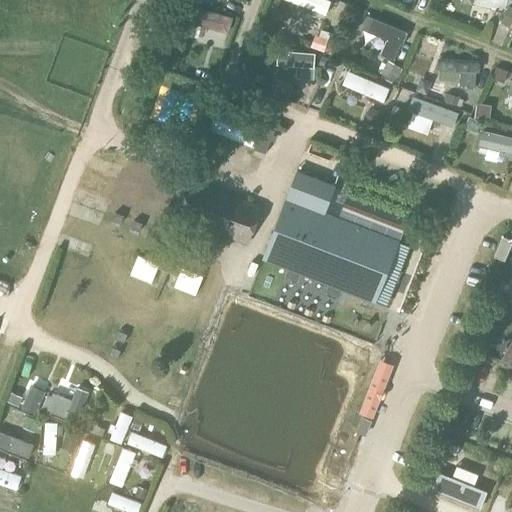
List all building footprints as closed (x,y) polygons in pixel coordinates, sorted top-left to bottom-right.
[(295,0),(295,7),(311,9),(309,19),(326,21),(327,11),(330,12),(331,0),(295,0)] [(502,0),(466,0),(466,2),(501,14),(506,1),(502,0)] [(407,33),(368,16),(362,30),(387,41),(381,55),(395,61),(407,33)] [(207,47),(208,37),(230,39),(231,27),(192,24),(191,45),(202,46),(207,47)] [(314,54),(277,51),(276,63),(297,65),(296,77),(312,78),(314,54)] [(474,88),(475,72),(477,72),(477,61),(440,58),(438,80),(460,81),(459,87),(474,88)] [(340,84),(382,102),(389,88),(346,70),(340,84)] [(414,98),(409,111),(452,125),(456,113),(414,98)] [(412,115),(408,125),(444,138),(448,127),(412,115)] [(511,138),(482,131),(479,138),(479,146),(500,151),(499,156),(510,158),(511,154),(511,138)] [(0,180),(12,184),(14,174),(0,170),(0,180)] [(395,241),(323,213),(334,186),(297,171),(263,258),(329,284),(326,292),(338,296),(341,288),(371,300),(395,241)] [(189,179),(175,217),(246,244),(260,206),(189,179)] [(511,241),(511,239),(502,236),(493,256),(504,260),(511,241)] [(125,261),(119,286),(137,291),(144,266),(125,261)] [(70,319),(90,272),(77,267),(57,314),(70,319)] [(183,293),(185,280),(173,277),(171,290),(183,293)] [(338,305),(331,320),(377,339),(383,324),(338,305)] [(159,309),(153,330),(196,341),(201,320),(159,309)] [(331,344),(240,311),(210,383),(302,418),(331,344)] [(51,365),(56,349),(69,353),(75,336),(51,328),(40,361),(51,365)] [(511,336),(499,360),(511,365),(511,336)] [(135,384),(128,399),(146,408),(158,384),(138,374),(146,357),(117,343),(105,369),(135,384)] [(149,347),(147,360),(160,362),(162,349),(149,347)] [(28,382),(21,399),(25,401),(22,409),(35,415),(50,382),(38,376),(34,385),(28,382)] [(76,422),(87,395),(76,390),(71,401),(52,393),(51,397),(47,396),(41,410),(49,413),(49,412),(76,422)] [(121,413),(109,439),(120,444),(131,417),(121,413)] [(332,461),(341,425),(309,418),(302,449),(322,454),(321,458),(332,461)] [(52,423),(42,450),(52,453),(62,427),(52,423)] [(164,445),(132,431),(127,443),(160,456),(164,445)] [(0,433),(0,446),(24,456),(29,445),(0,433)] [(122,449),(109,482),(121,486),(130,465),(134,467),(136,461),(132,460),(135,454),(122,449)] [(246,477),(314,492),(320,468),(245,450),(243,460),(229,457),(227,468),(194,460),(189,484),(242,496),(246,477)] [(5,482),(17,486),(21,477),(16,475),(18,471),(10,469),(9,473),(0,470),(0,486),(3,488),(5,482)] [(438,473),(431,490),(478,510),(485,492),(438,473)] [(136,511),(140,503),(111,492),(106,503),(128,511),(136,511)]
